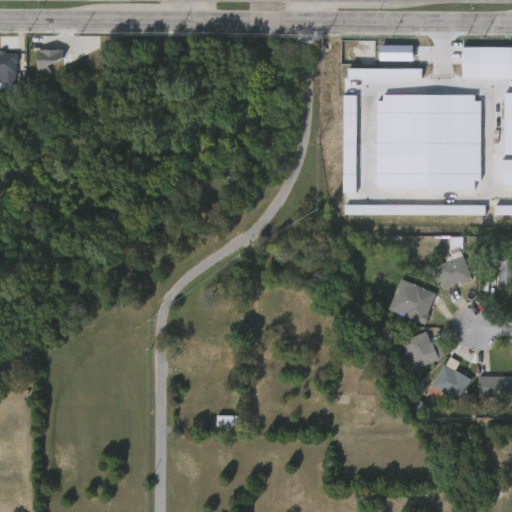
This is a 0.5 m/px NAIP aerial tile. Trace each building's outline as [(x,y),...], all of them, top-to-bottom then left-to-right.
[(413,46),(380,46),(379,60),(413,61),(413,46)] [(511,78),(511,47),(461,48),(462,79),(511,78)] [(0,50),(7,50),(7,52),(20,52),(18,83),(3,83),(3,77),(0,76),(0,50)] [(63,50),(37,50),(38,75),(49,75),(49,63),(63,62),(63,50)] [(421,69),(348,69),(348,79),(421,79),(421,69)] [(343,194),(356,194),(357,96),(344,96),(343,194)] [(474,190),(474,181),(480,181),(481,96),(377,96),(377,190),(474,190)] [(511,185),(511,160),(501,160),(501,185),(511,185)] [(345,215),(485,216),(485,206),(345,205),(345,215)] [(511,205),(495,206),(495,216),(511,215),(511,205)] [(460,248),(463,255),(464,255),(474,280),(463,284),(462,282),(443,289),(435,266),(446,262),(443,254),(460,248)] [(511,252),(511,287),(496,287),(497,271),(481,270),(481,252),(511,252)] [(429,315),(425,325),(388,309),(401,279),(436,294),(427,314),(429,315)] [(428,333),(432,343),(438,340),(445,357),(416,370),(412,360),(404,363),(396,344),(427,332),(428,333)] [(204,377),(171,377),(172,363),(180,364),(180,357),(184,357),(184,336),(222,337),(221,360),(204,360),(204,377)] [(441,365),(467,379),(454,401),(428,386),(441,365)] [(511,377),(511,400),(508,400),(508,402),(495,402),(495,399),(478,399),(478,377),(511,377)] [(242,417),(241,433),(217,432),(217,416),(242,417)]
